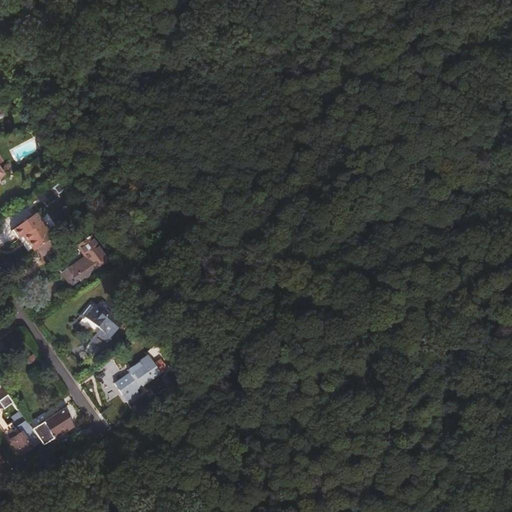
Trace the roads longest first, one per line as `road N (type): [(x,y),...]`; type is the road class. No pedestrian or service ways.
road 1 (track): [(511,164),(489,187),(414,207),(274,281),(237,312),(228,342),(188,378),(107,442),(61,458),(0,498)]
road 2 (residential): [(16,313),(107,442)]
road 3 (track): [(511,385),(435,511)]
